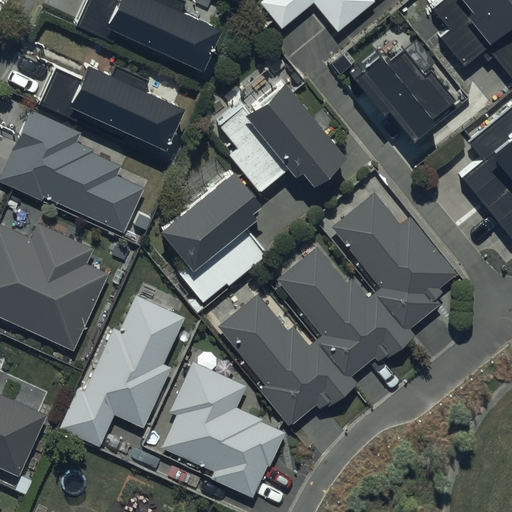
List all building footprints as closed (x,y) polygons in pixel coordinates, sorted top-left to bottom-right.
[(221,31),(153,0),(84,0),(73,24),(112,41),(116,33),(202,72),(221,31)] [(258,0),(257,1),(279,28),(310,2),(335,31),(371,0),(258,0)] [(511,12),(501,0),(433,0),(423,8),(440,29),(433,34),(459,66),(479,50),(485,57),(491,53),(511,79),(511,12)] [(372,53),(344,76),(375,114),(381,110),(406,141),(429,122),(427,118),(451,98),(427,69),(420,75),(400,50),(382,65),(372,53)] [(186,110),(88,65),(82,79),(55,67),(38,103),(77,120),(81,112),(167,151),(186,110)] [(237,105),(215,123),(235,147),(226,155),(256,191),(283,169),(288,175),(294,170),(305,183),(339,155),(278,81),(242,111),(237,105)] [(511,102),(463,142),(476,158),(455,175),(505,237),(511,231),(511,102)] [(80,133),(30,111),(0,176),(0,180),(43,200),(44,197),(123,233),(144,188),(116,175),(120,166),(91,153),(93,149),(76,142),(80,133)] [(227,170),(154,230),(183,265),(175,272),(200,302),(223,283),(225,285),(264,253),(240,223),(248,216),(244,211),(254,203),(227,170)] [(255,291),(212,325),(260,384),(255,388),(286,426),(314,404),(317,408),(323,403),(325,405),(354,383),(348,375),(371,356),(374,360),(382,354),(383,356),(409,336),(411,334),(405,327),(437,302),(433,297),(441,291),(437,287),(454,273),(407,215),(397,223),(372,192),(330,225),(380,286),(373,291),(365,298),(349,278),(344,282),(314,245),(273,278),(319,334),(306,344),(290,324),(285,328),(255,291)] [(88,246),(32,222),(26,236),(0,224),(0,319),(71,350),(104,271),(81,262),(88,246)] [(74,387),(56,427),(96,445),(111,412),(140,426),(167,366),(161,363),(182,317),(133,295),(117,330),(110,327),(81,390),(74,387)] [(188,359),(165,411),(173,414),(158,446),(210,470),(207,478),(249,497),(264,464),(266,465),(282,431),(258,420),(259,417),(233,406),(243,384),(188,359)] [(0,468),(15,475),(43,414),(0,394),(0,468)]
